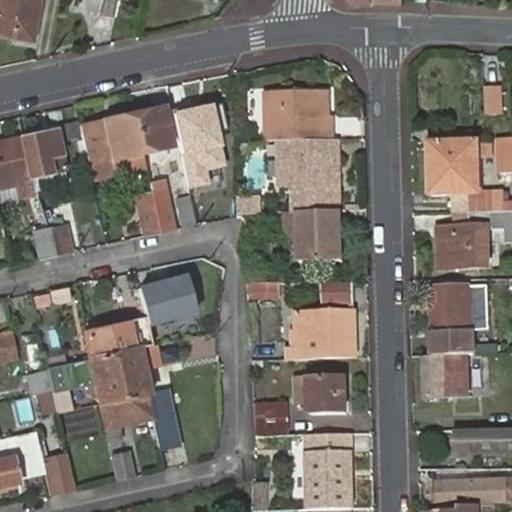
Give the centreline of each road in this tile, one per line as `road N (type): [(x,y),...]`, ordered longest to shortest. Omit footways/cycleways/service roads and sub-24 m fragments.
road 1 (residential): [(28,511),(236,465),(238,272),(210,242),(190,241),(0,285)]
road 2 (residential): [(399,511),(387,32)]
road 3 (residential): [(0,93),(301,29)]
road 4 (residential): [(387,32),(511,35)]
